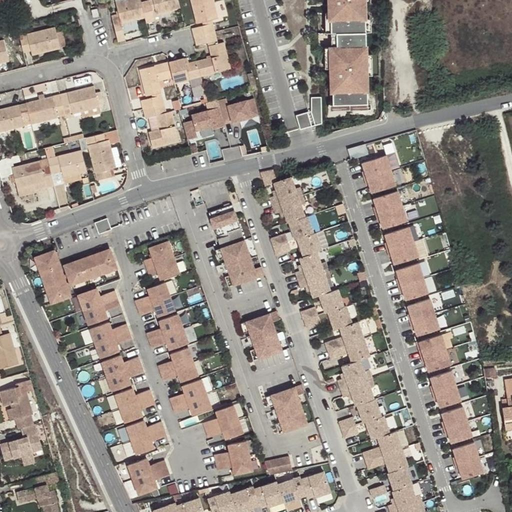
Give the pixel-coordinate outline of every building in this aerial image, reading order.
[(141,0),(126,0),(117,3),(119,14),(112,15),(119,42),(126,39),(124,31),(129,30),(138,27),(136,19),(145,16),(142,2),(141,0)] [(145,16),(147,22),(155,20),(152,10),(150,0),(142,2),(145,16)] [(157,13),(180,8),(178,0),(154,0),(156,9),(157,13)] [(191,0),(197,23),(202,22),(212,19),(219,17),(214,0),(191,0)] [(343,0),(344,8),(338,8),(339,13),(332,13),(331,13),(331,33),(336,33),(337,48),(332,48),(330,48),(331,69),(334,69),(345,69),(346,81),(341,81),(341,85),(333,85),(333,106),(350,105),(368,105),(367,76),(366,55),(366,33),(365,20),(365,4),(364,0),(343,0)] [(332,0),(332,13),(339,13),(338,8),(344,8),(343,0),(332,0)] [(195,37),(216,31),(213,23),(204,25),(193,28),(195,37)] [(26,32),(19,34),(23,52),(31,49),(32,54),(60,47),(60,46),(56,32),(55,27),(27,34),(26,32)] [(63,30),(56,32),(60,46),(66,44),(63,30)] [(218,40),(216,31),(195,37),(197,45),(208,42),(218,40)] [(0,62),(9,60),(4,40),(0,40),(0,62)] [(198,61),(202,75),(230,67),(224,42),(219,43),(209,46),(211,57),(198,61)] [(185,58),(169,62),(173,77),(174,82),(202,75),(198,61),(187,63),(185,58)] [(173,77),(169,62),(140,69),(146,96),(152,94),(162,92),(159,81),(173,77)] [(332,77),(333,85),(341,85),(341,81),(346,81),(345,69),(334,69),(334,77),(332,77)] [(94,86),(60,94),(63,107),(65,115),(81,111),(99,106),(94,86)] [(30,116),(32,123),(65,115),(63,107),(60,94),(45,98),(42,99),(40,99),(26,103),(30,116)] [(142,100),(144,108),(165,103),(163,95),(153,97),(142,100)] [(321,95),(311,95),(312,109),(315,124),(322,122),(321,95)] [(228,104),(226,97),(218,99),(220,106),(225,123),(232,121),(228,104)] [(259,115),(254,97),(235,102),(239,120),(259,115)] [(239,120),(235,102),(228,104),(232,121),(233,122),(239,120)] [(15,127),(32,123),(30,116),(26,103),(0,109),(0,136),(17,133),(15,127)] [(165,103),(144,108),(146,117),(149,116),(152,131),(149,132),(153,147),(179,140),(172,110),(167,112),(165,103)] [(101,112),(99,106),(81,111),(82,116),(101,112)] [(225,123),(220,106),(181,117),(187,139),(198,136),(196,130),(212,125),(213,129),(225,125),(225,123)] [(300,130),(312,127),(308,112),(296,115),(300,130)] [(120,141),(116,129),(108,132),(86,137),(97,180),(107,177),(105,170),(110,169),(116,167),(111,144),(120,141)] [(80,172),(87,171),(84,160),(82,150),(48,158),(52,173),(62,170),(64,177),(80,172)] [(11,156),(13,163),(21,161),(19,154),(11,156)] [(387,155),(361,163),(458,484),(484,476),(387,155)] [(13,163),(11,156),(0,158),(0,173),(2,178),(9,176),(14,174),(12,167),(14,167),(13,163)] [(52,173),(48,158),(14,167),(12,167),(14,174),(16,181),(18,188),(34,184),(36,190),(55,185),(52,173)] [(263,171),(265,178),(276,174),(274,167),(263,171)] [(82,179),(80,172),(64,177),(65,183),(82,179)] [(270,195),(273,203),(302,193),(300,185),(295,187),(291,175),(274,181),(276,188),(278,193),(274,194),(270,195)] [(18,188),(20,196),(37,192),(36,190),(34,184),(18,188)] [(302,193),(273,203),(275,211),(280,210),(283,209),(285,214),(287,220),(289,220),(305,214),(301,203),(305,201),(302,193)] [(230,198),(206,206),(215,230),(238,222),(230,198)] [(305,214),(289,220),(295,237),(297,236),(313,231),(307,213),(305,214)] [(109,216),(96,221),(100,232),(112,227),(109,216)] [(242,233),(239,224),(216,232),(219,242),(222,251),(228,269),(231,278),(262,268),(260,260),(252,262),(245,264),(242,255),(249,252),(242,233)] [(313,231),(297,236),(303,254),(317,249),(322,247),(316,230),(313,231)] [(274,244),(288,240),(285,231),(271,236),(274,244)] [(144,263),(171,253),(165,238),(148,244),(151,253),(141,256),(144,263)] [(276,253),(291,248),(288,240),(274,244),(276,253)] [(222,251),(219,242),(213,243),(217,253),(222,251)] [(92,251),(99,270),(115,265),(108,246),(92,251)] [(39,270),(58,263),(52,248),(33,254),(39,270)] [(321,261),(317,249),(303,254),(299,255),(301,262),(303,267),(300,268),(296,269),(298,277),(328,267),(325,259),(321,261)] [(78,257),(84,276),(99,270),(92,251),(78,257)] [(242,255),(245,264),(252,262),(249,252),(242,255)] [(159,275),(177,269),(171,253),(144,263),(146,270),(156,267),(159,275)] [(62,262),(69,281),(84,276),(78,257),(62,262)] [(39,270),(44,284),(63,278),(58,263),(39,270)] [(331,275),(328,267),(298,277),(301,285),(305,284),(309,283),(311,288),(313,295),(319,292),(330,289),(327,277),(331,275)] [(231,278),(228,269),(223,270),(226,280),(231,278)] [(44,284),(50,300),(69,293),(63,278),(44,284)] [(148,291),(151,298),(168,292),(163,278),(146,284),(148,291)] [(173,292),(178,291),(174,278),(169,280),(173,292)] [(82,307),(100,300),(97,293),(95,285),(77,292),(82,307)] [(330,289),(319,292),(325,310),(327,309),(343,303),(338,286),(330,289)] [(116,294),(113,287),(100,292),(103,299),(116,294)] [(133,297),(135,304),(148,300),(145,292),(133,297)] [(154,306),(156,313),(173,307),(168,292),(151,298),(154,306)] [(106,306),(118,302),(116,294),(103,299),(106,306)] [(100,300),(82,307),(87,321),(105,315),(103,307),(100,300)] [(135,304),(138,311),(151,307),(148,300),(135,304)] [(343,303),(327,309),(334,327),(339,325),(352,320),(346,303),(343,303)] [(302,311),(304,317),(318,312),(315,304),(301,309),(302,311)] [(278,312),(275,305),(244,315),(248,325),(253,342),(257,352),(281,344),(274,325),(267,327),(264,317),(271,315),(278,312)] [(160,324),(163,331),(181,325),(176,310),(158,316),(160,324)] [(318,312),(304,317),(306,325),(321,320),(318,312)] [(0,324),(13,320),(12,315),(11,314),(5,316),(4,313),(0,313),(0,324)] [(248,325),(244,315),(239,317),(242,327),(248,325)] [(271,315),(264,317),(267,327),(274,325),(271,315)] [(94,340),(112,333),(109,326),(107,318),(89,325),(94,340)] [(345,342),(364,336),(358,319),(352,320),(339,325),(343,334),(345,342)] [(125,320),(112,325),(115,332),(127,327),(125,320)] [(160,332),(157,325),(145,329),(147,337),(160,332)] [(181,325),(163,331),(166,338),(168,346),(186,339),(181,325)] [(130,335),(127,327),(115,332),(117,339),(130,335)] [(0,329),(0,367),(18,363),(10,333),(2,335),(0,329)] [(147,337),(150,344),(163,339),(160,332),(147,337)] [(99,354),(118,348),(115,340),(112,333),(94,340),(99,354)] [(343,334),(336,336),(340,338),(342,344),(345,342),(343,334)] [(327,348),(342,344),(340,338),(336,336),(325,340),(327,348)] [(348,350),(351,360),(360,357),(370,354),(364,336),(345,342),(348,350)] [(257,352),(253,342),(248,344),(252,354),(257,352)] [(172,356),(175,364),(191,357),(186,343),(170,349),(172,356)] [(342,344),(327,348),(330,356),(342,352),(343,349),(342,344)] [(106,373),(124,366),(121,359),(119,351),(100,358),(106,373)] [(139,361),(137,353),(124,358),(127,365),(139,361)] [(157,362),(159,369),(172,365),(169,357),(157,362)] [(191,357),(175,364),(177,371),(180,378),(196,372),(191,357)] [(340,386),(371,376),(368,367),(364,369),(360,357),(351,360),(341,363),(343,370),(345,375),(341,376),(337,378),(340,386)] [(129,372),(142,368),(139,361),(127,365),(129,372)] [(159,369),(162,377),(174,372),(172,365),(159,369)] [(111,387),(129,381),(127,373),(124,366),(106,373),(111,387)] [(184,389),(187,396),(205,390),(199,375),(181,381),(184,389)] [(373,384),(371,376),(340,386),(342,394),(347,393),(350,391),(352,396),(354,403),(373,397),(369,385),(373,384)] [(282,425),(306,417),(299,398),(292,400),(289,391),(296,388),(303,386),(300,378),(269,388),(273,398),(278,415),(282,425)] [(511,378),(505,380),(507,399),(508,406),(503,407),(507,429),(511,428),(511,378)] [(15,418),(18,428),(21,427),(33,424),(31,414),(32,413),(26,391),(31,390),(33,390),(30,379),(15,383),(16,386),(0,391),(0,392),(4,405),(10,404),(13,403),(15,407),(12,408),(10,408),(13,419),(15,418)] [(119,404),(136,398),(133,391),(131,384),(114,390),(119,404)] [(139,397),(151,393),(149,386),(136,390),(139,397)] [(273,398),(269,388),(264,390),(267,400),(273,398)] [(292,400),(299,398),(296,388),(289,391),(292,400)] [(181,390),(168,394),(171,402),(184,397),(181,390)] [(189,403),(192,411),(210,404),(205,390),(187,396),(189,403)] [(139,397),(141,405),(154,400),(151,393),(139,397)] [(171,402),(174,409),(186,405),(184,397),(171,402)] [(356,403),(362,421),(364,420),(380,414),(374,397),(373,397),(356,403)] [(125,419),(141,413),(138,406),(136,398),(119,404),(125,419)] [(218,413),(220,421),(237,415),(232,400),(215,407),(218,413)] [(205,426),(217,422),(215,414),(202,419),(205,426)] [(380,414),(364,420),(370,438),(376,435),(388,431),(382,414),(380,414)] [(223,428),(225,435),(242,429),(237,415),(220,421),(223,428)] [(282,425),(278,415),(273,417),(277,427),(282,425)] [(337,420),(340,428),(354,423),(351,415),(337,420)] [(131,436),(147,431),(145,423),(142,417),(126,422),(131,436)] [(148,422),(150,429),(163,425),(160,418),(148,422)] [(207,434),(220,429),(217,422),(205,426),(207,434)] [(40,444),(35,423),(33,424),(21,427),(23,437),(0,444),(0,445),(4,460),(21,455),(22,460),(33,457),(32,452),(30,447),(40,444)] [(357,431),(354,423),(340,428),(342,436),(357,431)] [(153,437),(166,432),(163,425),(150,429),(153,437)] [(379,445),(381,453),(400,447),(394,429),(388,431),(376,435),(379,445)] [(136,451),(153,445),(150,438),(147,431),(131,436),(136,451)] [(229,447),(231,455),(248,451),(245,437),(228,440),(229,447)] [(30,447),(32,452),(42,449),(40,444),(30,447)] [(379,445),(373,447),(376,449),(378,454),(381,453),(379,445)] [(361,451),(364,459),(378,454),(376,449),(373,447),(361,451)] [(384,461),(387,471),(404,465),(406,465),(400,447),(381,453),(384,461)] [(215,458),(228,455),(226,448),(213,451),(215,458)] [(264,455),(268,469),(273,467),(290,463),(287,450),(264,455)] [(232,462),(234,469),(251,466),(248,451),(231,455),(232,462)] [(378,454),(364,459),(366,467),(378,463),(380,460),(378,454)] [(148,462),(145,455),(127,461),(133,476),(151,469),(148,462)] [(216,466),(230,463),(228,455),(215,458),(216,466)] [(151,461),(154,468),(166,463),(164,456),(151,461)] [(33,457),(22,460),(24,465),(35,461),(33,457)] [(154,468),(156,475),(169,471),(166,463),(154,468)] [(322,463),(300,471),(304,483),(305,486),(312,484),(314,488),(314,489),(330,483),(322,463)] [(386,471),(392,489),(410,483),(404,465),(387,471),(386,471)] [(133,476),(138,490),(156,484),(153,476),(151,469),(133,476)] [(299,469),(276,477),(283,494),(284,497),(299,491),(299,490),(297,486),(304,483),(300,471),(299,469)] [(60,481),(57,470),(33,477),(35,487),(25,490),(28,499),(40,496),(43,505),(44,511),(59,511),(57,502),(58,502),(55,490),(49,491),(47,485),(60,481)] [(258,495),(259,497),(266,495),(268,499),(268,500),(283,494),(276,477),(275,474),(253,483),(258,495)] [(252,480),(230,488),(237,505),(238,508),(253,502),(253,501),(251,497),(258,495),(253,483),(252,480)] [(367,488),(370,496),(384,491),(381,483),(367,488)] [(386,504),(388,511),(420,502),(417,494),(413,495),(409,483),(392,489),(390,490),(392,496),(394,501),(390,503),(386,504)] [(229,485),(207,494),(213,509),(220,506),(221,510),(222,511),(237,505),(230,488),(229,485)] [(28,499),(25,490),(17,492),(19,502),(28,499)] [(206,511),(199,493),(177,502),(180,511),(206,511)] [(154,507),(155,511),(180,511),(177,502),(176,499),(154,507)] [(420,502),(388,511),(418,511),(422,510),(420,502)]
